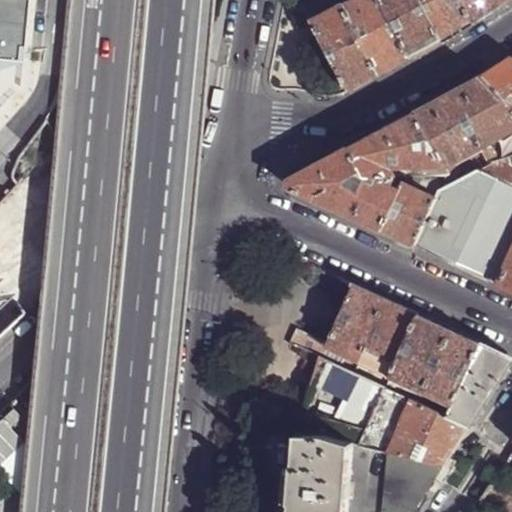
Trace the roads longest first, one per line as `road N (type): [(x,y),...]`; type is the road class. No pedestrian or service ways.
road 1 (motorway): [(102,0),(54,511)]
road 2 (motorway): [(117,511),(164,0)]
road 3 (tertiary): [(511,27),(342,121),(265,127),(249,136),(221,188)]
road 4 (unclassified): [(184,511),(221,188)]
road 5 (tertiary): [(221,188),(511,322)]
road 6 (tertiary): [(0,383),(221,188)]
road 7 (residential): [(254,0),(221,188)]
